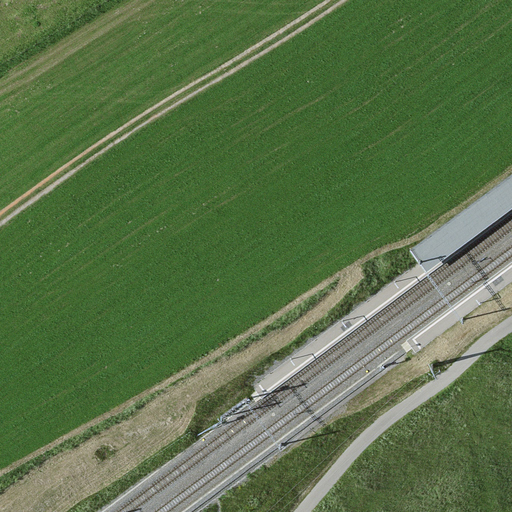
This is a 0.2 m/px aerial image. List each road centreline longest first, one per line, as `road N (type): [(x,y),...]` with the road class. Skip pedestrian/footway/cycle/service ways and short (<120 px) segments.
road 1 (track): [(0,213),(333,0)]
road 2 (track): [(303,511),(358,444),(511,324)]
